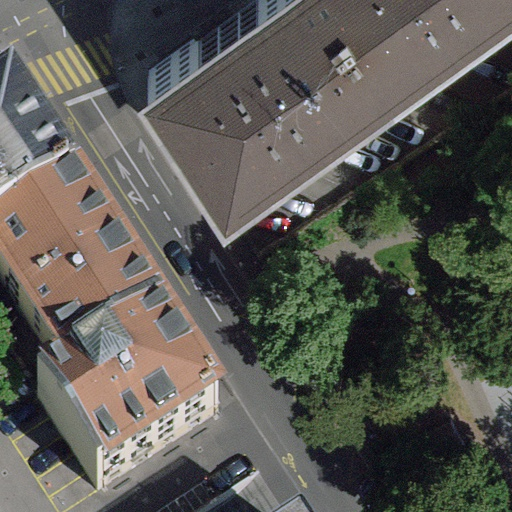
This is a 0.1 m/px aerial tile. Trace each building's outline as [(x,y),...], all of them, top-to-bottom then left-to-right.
[(341,0),(247,0),(150,70),(229,188),(392,70),(341,0)] [(341,0),(392,70),(493,0),(341,0)] [(0,242),(75,192),(13,97),(0,107),(0,242)] [(0,242),(0,277),(70,382),(162,323),(75,192),(0,242)] [(220,412),(162,323),(70,382),(43,398),(102,489),(220,412)]
